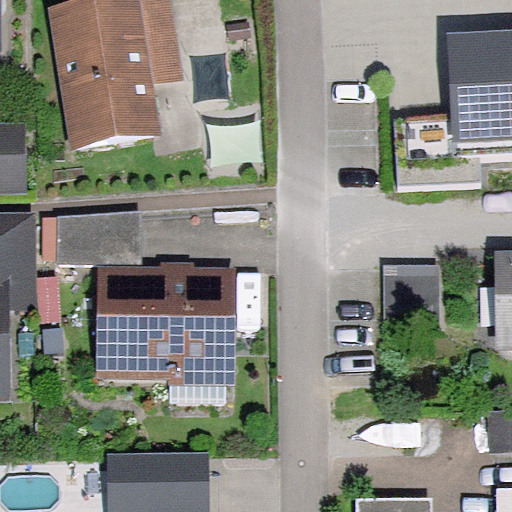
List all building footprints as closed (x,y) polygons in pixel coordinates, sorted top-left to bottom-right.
[(36,13),(61,154),(150,138),(141,89),(172,83),(156,0),(109,0),(110,0),(36,13)] [(511,42),(452,46),(457,131),(402,131),(401,195),(485,188),(483,163),(511,162),(511,42)] [(22,135),(0,133),(0,193),(18,195),(22,135)] [(46,223),(48,275),(150,270),(147,218),(46,223)] [(23,224),(0,224),(0,317),(26,316),(23,224)] [(511,261),(481,263),(483,366),(511,365),(511,261)] [(227,276),(85,279),(86,395),(228,395),(227,276)] [(425,276),(370,278),(373,334),(428,331),(425,276)] [(215,511),(215,462),(112,462),(112,511),(215,511)] [(511,511),(511,497),(481,498),(481,511),(511,511)]
